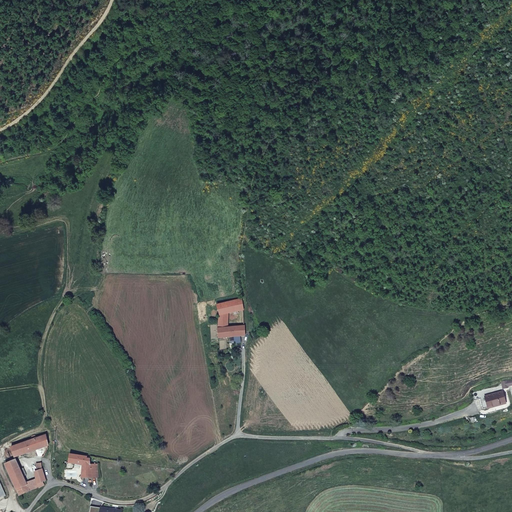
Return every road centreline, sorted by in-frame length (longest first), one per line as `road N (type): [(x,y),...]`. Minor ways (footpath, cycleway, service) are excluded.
road 1 (secondary): [(197,511),(325,456),(440,455)]
road 2 (residential): [(235,435),(150,496),(100,496),(63,484),(45,490),(30,511)]
road 3 (residential): [(235,435),(371,440),(440,455)]
road 4 (unknown): [(336,437),(444,418),(468,406)]
